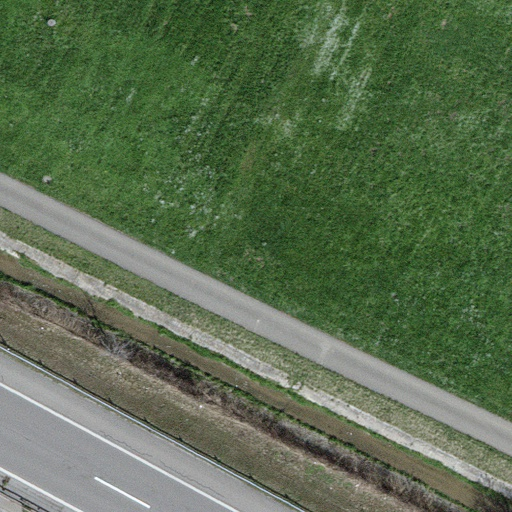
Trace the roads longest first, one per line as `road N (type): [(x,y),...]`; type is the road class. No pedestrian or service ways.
road 1 (track): [(0,179),(511,430)]
road 2 (motorway): [(160,511),(0,425)]
